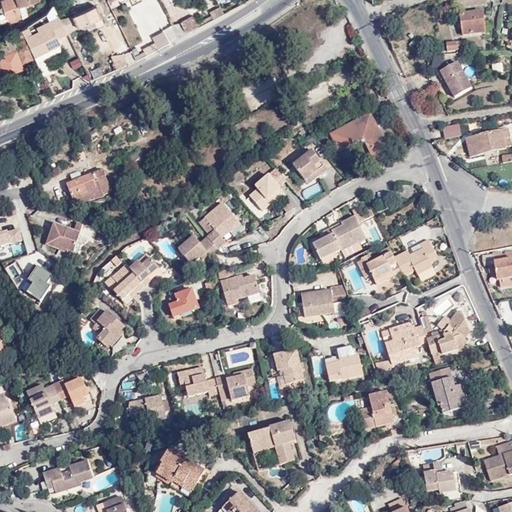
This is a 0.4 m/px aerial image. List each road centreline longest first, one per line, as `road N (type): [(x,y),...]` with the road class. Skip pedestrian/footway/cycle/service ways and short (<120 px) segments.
road 1 (residential): [(363,19),(442,198)]
road 2 (primary): [(0,135),(173,57)]
road 3 (residential): [(442,198),(511,374)]
road 4 (unknown): [(0,191),(128,215)]
road 5 (primary): [(173,57),(289,0)]
